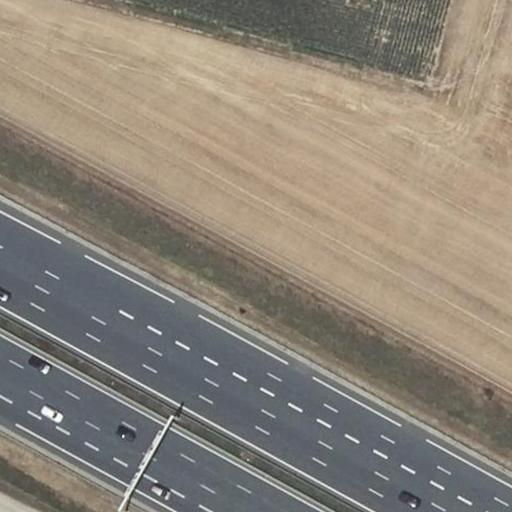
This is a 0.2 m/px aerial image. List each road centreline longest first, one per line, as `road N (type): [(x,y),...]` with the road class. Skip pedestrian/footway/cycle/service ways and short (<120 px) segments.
road 1 (motorway): [(449,511),(0,266)]
road 2 (motorway): [(0,375),(249,511)]
